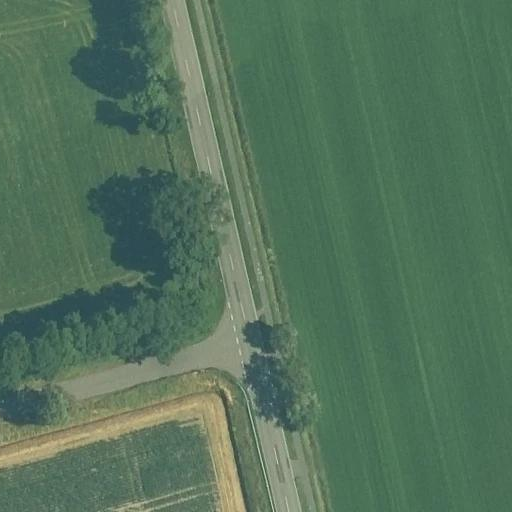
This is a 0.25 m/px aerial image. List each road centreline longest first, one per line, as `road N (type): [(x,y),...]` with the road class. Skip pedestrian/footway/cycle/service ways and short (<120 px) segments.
road 1 (tertiary): [(249,340),(171,0)]
road 2 (residential): [(0,408),(249,340)]
road 3 (tertiary): [(287,511),(249,340)]
